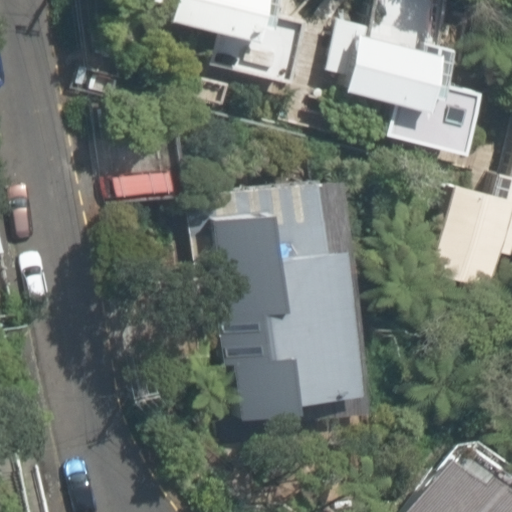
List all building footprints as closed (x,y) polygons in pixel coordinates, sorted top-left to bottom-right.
[(145,0),(142,13),(208,27),(201,62),(273,77),(285,18),(252,12),(254,0),(145,0)] [(418,39),(426,0),(360,0),(355,24),(326,17),(315,69),(331,73),(328,85),(372,95),(364,130),(440,147),(453,87),(422,80),(430,42),(418,39)] [(511,120),(507,119),(495,171),(481,168),(477,190),(437,181),(417,269),(475,282),(482,249),(492,251),(495,239),(511,242),(511,120)] [(204,264),(224,418),(353,400),(351,386),(346,386),(338,325),(344,324),(323,170),(172,190),(183,267),(204,264)] [(511,511),(511,497),(470,467),(466,473),(439,453),(395,511),(511,511)]
